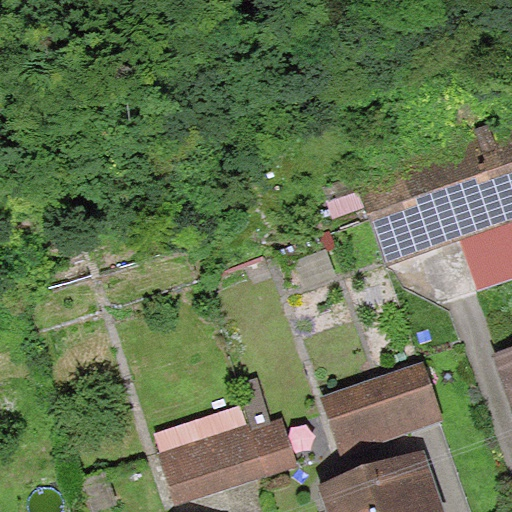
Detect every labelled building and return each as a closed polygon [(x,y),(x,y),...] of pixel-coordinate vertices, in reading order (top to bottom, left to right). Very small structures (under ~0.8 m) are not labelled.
[(511,143),(504,118),(343,166),(349,187),(314,197),(325,234),(370,220),(381,258),(511,219),(511,143)] [(511,326),(490,334),(511,405),(511,326)] [(417,349),(316,381),(338,450),(405,428),(439,417),(417,349)] [(242,426),(255,470),(291,459),(277,415),(242,426)] [(239,416),(151,444),(168,497),(255,470),(242,426),(239,416)] [(338,450),(310,461),(328,511),(423,511),(421,505),(430,502),(405,428),(338,450)] [(96,465),(70,473),(78,501),(105,493),(96,465)]
